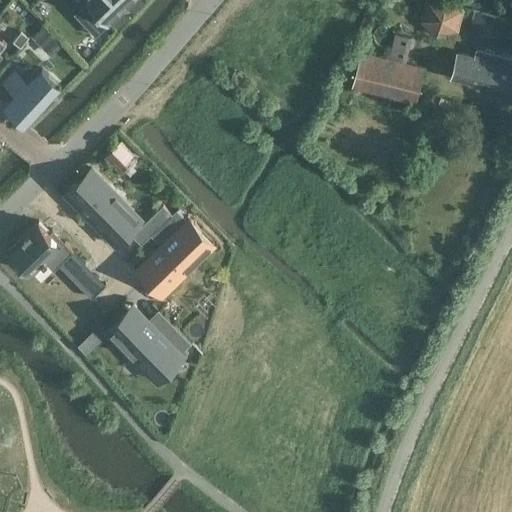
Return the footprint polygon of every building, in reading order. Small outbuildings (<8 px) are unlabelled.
[(87,0),(86,1),(108,24),(133,0),(87,0)] [(457,0),(425,0),(420,17),(436,33),(458,28),(465,7),(457,0)] [(43,23),(33,33),(42,43),(52,33),(43,23)] [(29,36),(21,30),(13,41),(21,46),(29,36)] [(388,107),(405,112),(408,100),(416,102),(425,67),(406,62),(413,38),(394,33),(388,58),(362,51),(353,86),(391,96),(388,107)] [(511,56),(477,47),(474,57),(458,52),(452,75),(511,90),(511,56)] [(2,81),(14,92),(4,103),(14,112),(14,113),(25,123),(60,84),(42,68),(30,82),(14,68),(2,81)] [(426,131),(449,141),(458,117),(436,108),(426,131)] [(91,166),(71,185),(84,198),(78,204),(116,243),(118,241),(115,238),(125,228),(128,231),(141,219),(91,166)] [(160,204),(147,217),(156,226),(169,214),(160,204)] [(154,259),(142,270),(162,291),(215,241),(191,216),(188,218),(177,207),(150,232),(161,244),(150,255),(154,259)] [(8,249),(22,262),(23,261),(30,268),(29,269),(31,271),(43,259),(44,261),(46,259),(55,269),(60,264),(72,276),(86,263),(74,250),(65,241),(63,243),(53,232),(54,230),(52,228),(49,231),(39,220),(31,227),(30,226),(23,234),(8,249)] [(127,308),(107,328),(158,380),(183,355),(178,350),(188,340),(190,343),(192,341),(173,322),(171,324),(174,326),(164,336),(144,316),(140,320),(127,308)]
